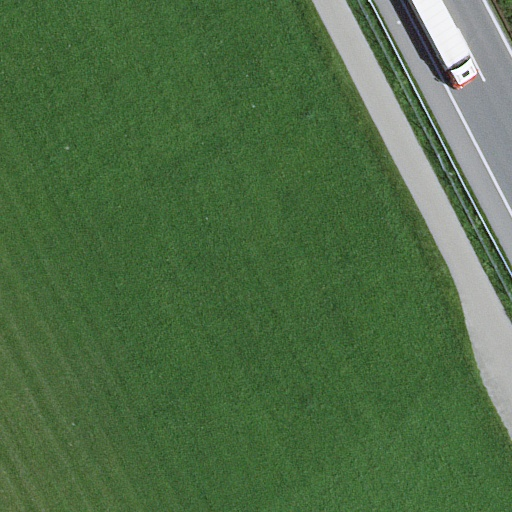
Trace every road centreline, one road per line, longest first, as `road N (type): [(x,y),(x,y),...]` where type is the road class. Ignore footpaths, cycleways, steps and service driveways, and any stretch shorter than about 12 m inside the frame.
road 1 (track): [(328,0),(511,367)]
road 2 (motorway): [(435,0),(511,148)]
